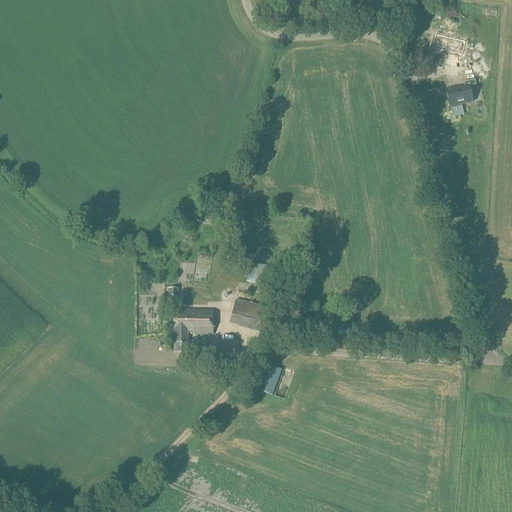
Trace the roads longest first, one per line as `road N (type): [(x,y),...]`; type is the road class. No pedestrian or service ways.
road 1 (unclassified): [(490,358),(399,53),(372,37),(275,32),(250,0)]
road 2 (track): [(115,511),(252,355),(284,348)]
road 3 (unclassified): [(284,348),(490,358)]
